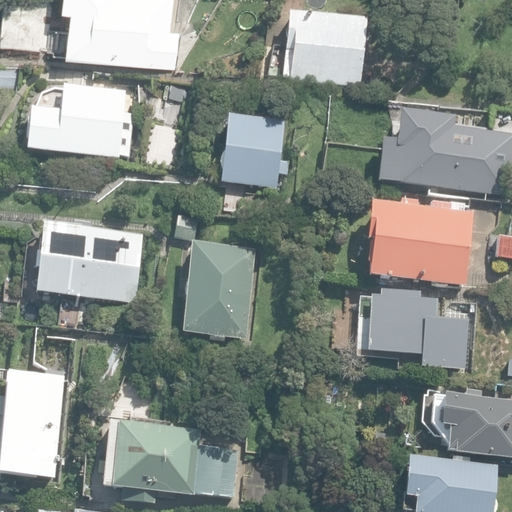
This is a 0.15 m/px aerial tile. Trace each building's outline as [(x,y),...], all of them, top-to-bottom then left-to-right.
[(4,0),(0,37),(0,45),(46,51),(52,0),(4,0)] [(63,53),(173,66),(177,29),(168,28),(170,0),(59,0),(58,8),(68,9),(63,53)] [(280,78),(358,85),(362,48),(366,48),(368,33),(364,32),(365,19),(286,12),(280,78)] [(0,84),(27,88),(30,69),(0,65),(0,84)] [(26,151),(119,160),(119,157),(128,158),(129,143),(121,143),(125,94),(63,88),(61,112),(30,109),(26,151)] [(225,113),(218,181),(275,186),(276,172),(286,173),(287,160),(278,159),(282,119),(225,113)] [(376,185),(508,198),(511,161),(511,160),(494,158),(496,135),(451,131),(452,121),(397,116),(394,144),(380,143),(376,185)] [(368,277),(465,288),(473,214),(462,213),(463,205),(429,202),(428,211),(413,210),(414,202),(398,200),(397,209),(371,206),(365,267),(369,268),(368,277)] [(181,240),(194,242),(197,222),(184,220),(181,240)] [(34,292),(135,301),(141,232),(85,226),(86,223),(71,222),(70,225),(42,222),(42,227),(36,226),(32,264),(37,264),(34,292)] [(511,239),(497,238),(495,260),(511,261),(511,239)] [(209,342),(225,344),(225,338),(247,340),(255,251),(191,244),(182,334),(209,337),(209,342)] [(366,354),(426,359),(427,354),(439,355),(441,329),(437,329),(439,305),(431,304),(431,299),(421,298),(422,292),(380,289),(379,296),(371,295),(366,354)] [(0,434),(0,477),(53,482),(62,380),(5,375),(3,399),(0,398),(0,416),(2,416),(0,434)] [(448,428),(446,453),(511,458),(511,402),(480,400),(481,394),(463,393),(463,398),(441,396),(439,428),(448,428)] [(121,501),(154,505),(155,492),(233,500),(238,452),(198,448),(200,431),(108,422),(101,488),(122,491),(121,501)] [(411,511),(491,511),(496,468),(406,459),(402,496),(413,497),(411,511)]
